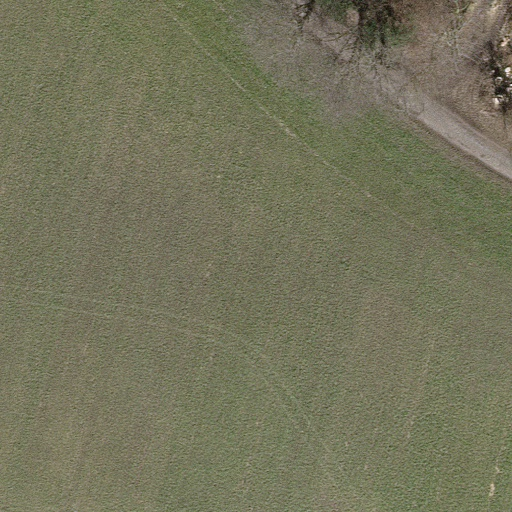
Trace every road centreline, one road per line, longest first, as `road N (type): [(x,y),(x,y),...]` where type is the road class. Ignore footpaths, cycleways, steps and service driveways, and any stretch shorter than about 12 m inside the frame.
road 1 (track): [(309,0),(458,127),(511,156)]
road 2 (track): [(486,0),(458,127)]
